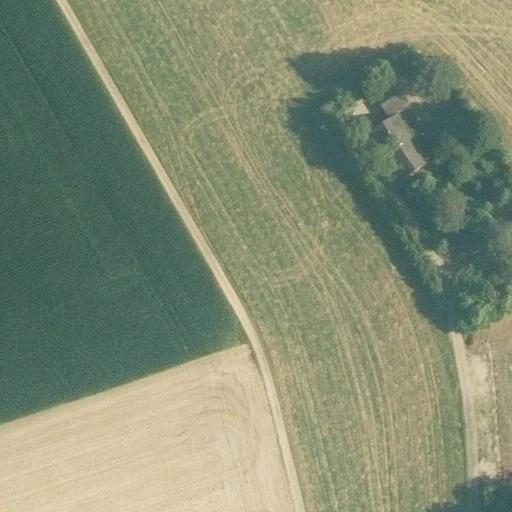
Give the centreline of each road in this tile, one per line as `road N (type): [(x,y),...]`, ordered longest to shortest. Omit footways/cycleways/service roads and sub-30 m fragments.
road 1 (track): [(313,511),(259,314),(78,0)]
road 2 (track): [(484,511),(479,413),(445,274),(423,227)]
